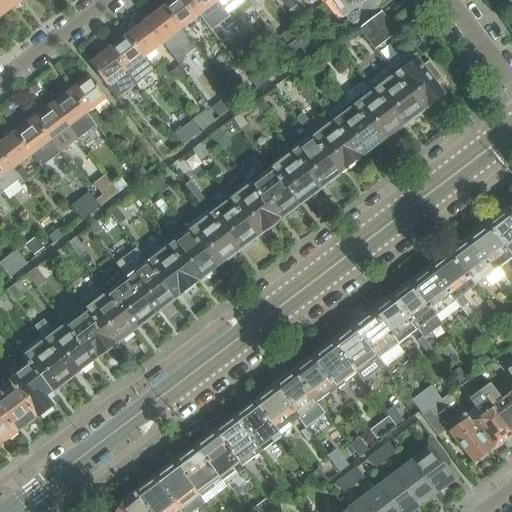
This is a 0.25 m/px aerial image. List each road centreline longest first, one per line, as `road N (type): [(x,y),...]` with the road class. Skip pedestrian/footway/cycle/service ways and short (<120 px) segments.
road 1 (tertiary): [(9,511),(511,132)]
road 2 (residential): [(0,84),(111,0)]
